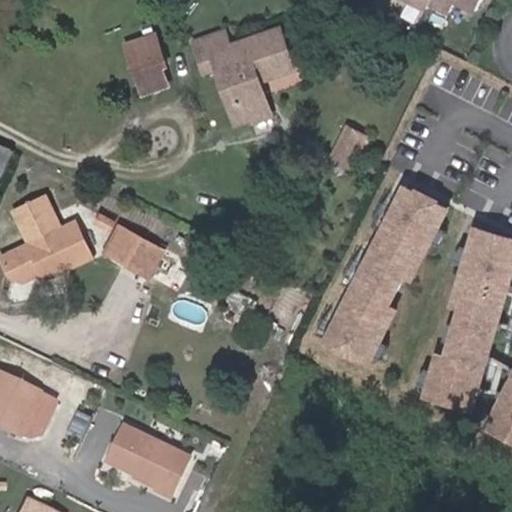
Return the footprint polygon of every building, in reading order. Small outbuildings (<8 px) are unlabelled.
[(414,0),(429,7),(430,5),(449,14),(456,0),(458,0),(477,10),(482,0),(414,0)] [(294,70),(280,29),(230,46),(225,32),(195,42),(203,67),(216,62),(221,76),(227,75),(235,72),(244,96),(234,99),(243,122),(271,113),(260,82),(294,70)] [(166,66),(156,35),(126,45),(143,92),(167,83),(162,68),(166,66)] [(244,96),(235,72),(227,75),(234,99),(244,96)] [(348,169),(366,136),(347,127),(331,160),(348,169)] [(0,178),(14,149),(0,142),(0,178)] [(447,208),(405,186),(326,339),(369,361),(371,355),(379,339),(388,324),(380,320),(388,305),(405,272),(413,257),(421,241),(428,245),(430,241),(438,225),(447,208)] [(92,258),(76,222),(62,229),(46,196),(14,212),(30,244),(2,257),(12,277),(24,282),(42,274),(45,280),(92,258)] [(438,225),(430,241),(438,245),(446,229),(438,225)] [(164,252),(120,226),(105,252),(150,278),(164,252)] [(472,408),(511,275),(511,240),(476,230),(471,249),(465,266),(464,270),(472,272),(467,289),(462,307),(457,324),(451,342),(447,357),(439,355),(433,372),(428,390),(427,394),(472,408)] [(419,260),(428,245),(421,241),(413,257),(419,260)] [(455,261),(465,266),(471,249),(463,245),(455,261)] [(411,276),(419,260),(413,257),(405,272),(411,276)] [(455,304),(462,307),(467,289),(460,287),(455,304)] [(380,320),(388,324),(394,309),(388,305),(380,320)] [(260,346),(271,324),(248,312),(237,332),(260,346)] [(444,340),(451,342),(457,324),(450,322),(444,340)] [(379,339),(371,355),(379,359),(388,344),(379,339)] [(418,384),(428,390),(433,372),(426,368),(418,384)] [(37,392),(0,374),(0,426),(18,435),(29,437),(38,435),(54,401),(36,393),(37,392)] [(511,380),(488,428),(511,439),(511,380)] [(172,496),(191,456),(126,425),(108,461),(137,474),(159,484),(158,487),(157,489),(172,496)] [(159,484),(137,474),(136,476),(158,487),(159,484)] [(55,511),(27,498),(20,511),(55,511)]
